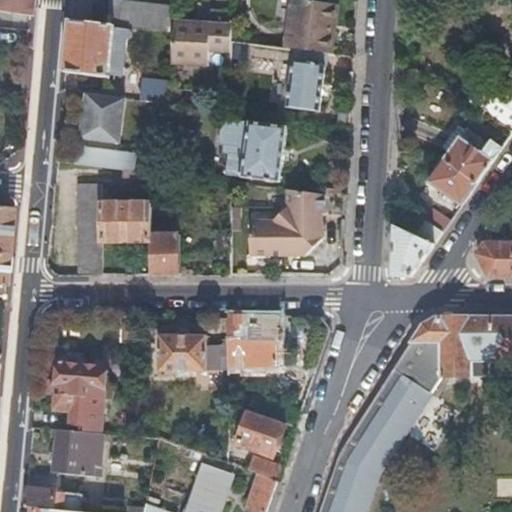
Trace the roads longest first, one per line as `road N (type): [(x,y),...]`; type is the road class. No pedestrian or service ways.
road 1 (residential): [(360,297),(28,290)]
road 2 (residential): [(369,297),(385,0)]
road 3 (residential): [(8,511),(28,290)]
road 4 (residential): [(38,185),(55,0)]
road 5 (residential): [(327,425),(365,358),(417,295)]
road 6 (residential): [(417,295),(511,171)]
road 7 (residential): [(360,297),(327,425)]
